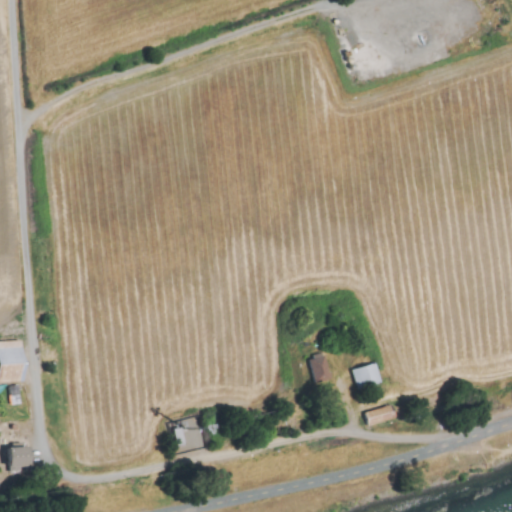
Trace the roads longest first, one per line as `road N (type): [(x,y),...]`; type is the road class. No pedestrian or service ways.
road 1 (track): [(454,443),(334,434),(87,484),(50,474),(36,449),(7,0)]
road 2 (tertiary): [(511,423),(416,457),(178,511)]
road 3 (track): [(14,120),(326,3)]
